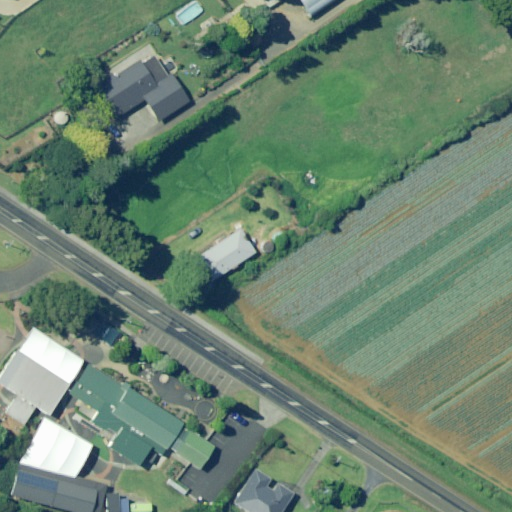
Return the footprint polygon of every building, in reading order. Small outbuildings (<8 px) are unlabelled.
[(298,0),(311,18),(335,0),(298,0)] [(170,73),(155,83),(148,73),(139,60),(115,76),(112,72),(93,85),(115,119),(144,100),(158,122),(189,101),(170,73)] [(254,253),(239,230),(196,257),(212,281),(254,253)] [(77,384),(21,348),(0,379),(0,386),(53,421),(77,384)] [(94,414),(106,395),(82,379),(70,398),(94,414)] [(186,427),(130,390),(111,419),(167,456),(186,427)] [(152,455),(120,434),(107,454),(139,475),(152,455)] [(216,457),(185,437),(171,458),(202,478),(216,457)] [(93,511),(99,490),(16,469),(8,499),(57,511),(93,511)] [(271,491),(249,477),(232,503),(246,511),(282,511),(293,495),(275,484),(271,491)] [(128,511),(127,494),(107,495),(107,511),(128,511)]
